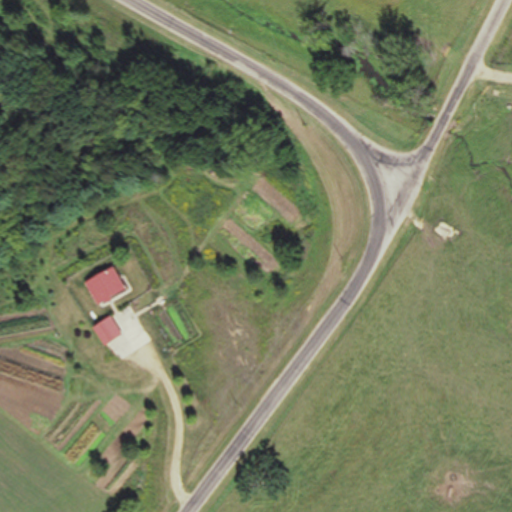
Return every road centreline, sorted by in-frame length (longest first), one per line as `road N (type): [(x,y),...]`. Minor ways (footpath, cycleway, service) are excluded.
road 1 (residential): [(191,511),(365,275),(409,194),(147,0)]
road 2 (residential): [(409,194),(494,0)]
